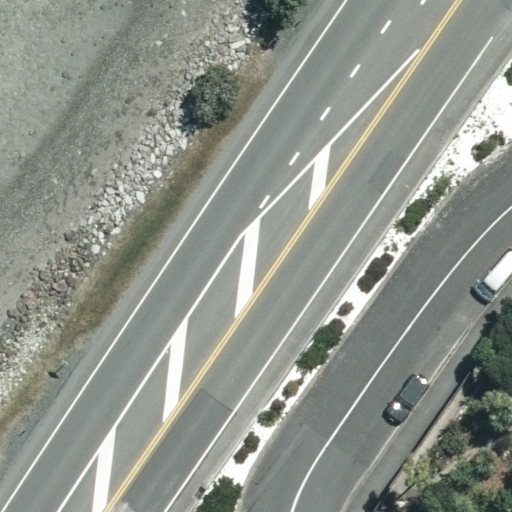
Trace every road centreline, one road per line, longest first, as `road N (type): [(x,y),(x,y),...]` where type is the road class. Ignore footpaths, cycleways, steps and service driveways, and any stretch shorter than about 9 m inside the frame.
road 1 (trunk): [(106,511),(459,0)]
road 2 (residential): [(511,207),(451,272),(350,409),(302,482),(292,511)]
